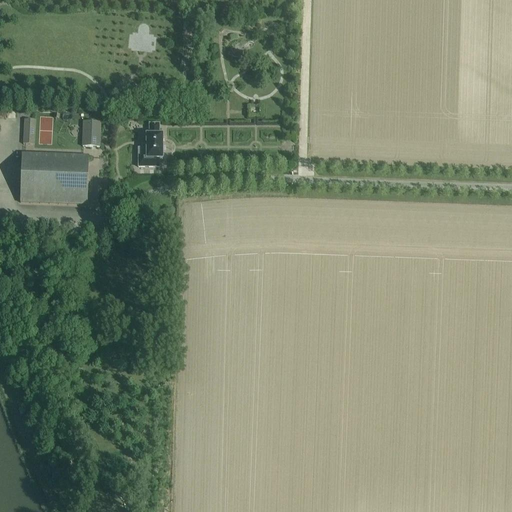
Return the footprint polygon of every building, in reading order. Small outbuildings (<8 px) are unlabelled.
[(223,38),(221,58),(226,58),(225,63),(238,65),(239,59),(242,59),(244,40),(223,38)] [(23,146),(35,146),(35,141),(36,121),(24,121),(23,146)] [(101,124),(84,123),(83,148),(100,148),(101,124)] [(146,157),(140,157),(138,157),(138,169),(155,169),(155,161),(163,161),(163,152),(166,152),(166,145),(163,145),(163,135),(160,135),(160,128),(149,128),(149,135),(146,135),(146,157)] [(88,206),(89,176),(89,158),(22,155),(20,204),(88,206)] [(54,272),(80,274),(80,266),(70,265),(70,263),(71,263),(72,258),(52,256),(51,262),(55,262),(54,272)]
